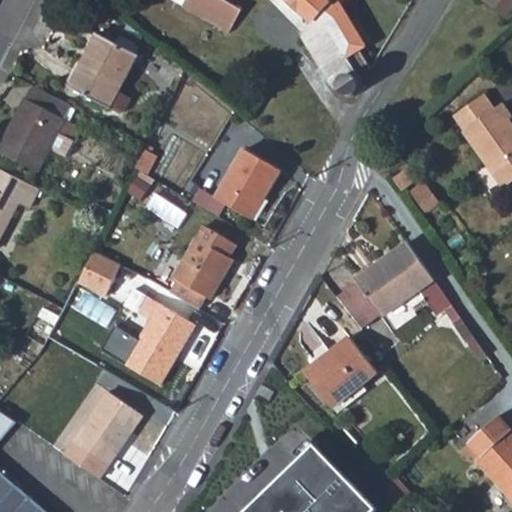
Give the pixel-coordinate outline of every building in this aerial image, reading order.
[(251,14),(259,0),(186,0),(184,4),(229,30),(243,9),(251,14)] [(340,0),(290,0),(317,21),(322,15),(328,20),(350,56),(361,49),(367,45),(340,0)] [(511,0),(486,0),(509,17),(511,13),(511,0)] [(305,32),(308,38),(328,20),(322,15),(317,21),(305,32)] [(361,49),(350,56),(328,20),(308,38),(319,54),(314,57),(331,85),(335,83),(338,89),(340,87),(345,95),(350,96),(359,95),(362,92),(365,83),(361,75),(373,68),(371,64),(361,49)] [(115,113),(142,60),(101,39),(73,92),(115,113)] [(376,40),(367,45),(361,49),(371,64),(385,55),(376,40)] [(411,118),(440,89),(421,65),(391,97),(393,100),(382,113),(401,134),(413,120),(411,118)] [(36,89),(28,101),(1,155),(41,176),(53,152),(68,160),(83,130),(67,121),(74,108),(36,89)] [(455,123),(466,136),(495,114),(484,100),(455,123)] [(466,136),(464,137),(505,191),(511,185),(511,131),(507,126),(511,121),(501,109),(495,114),(466,136)] [(254,220),(282,172),(246,150),(218,199),(254,220)] [(28,208),(37,190),(0,171),(0,239),(18,203),(28,208)] [(399,179),(394,182),(408,203),(423,191),(414,180),(405,187),(399,179)] [(445,214),(428,192),(416,202),(433,224),(445,214)] [(179,281),(171,293),(201,311),(208,298),(212,301),(233,264),(229,262),(237,247),(205,227),(175,278),(179,281)] [(446,317),(454,311),(409,246),(356,281),(358,284),(382,317),(385,322),(422,297),(439,322),(446,317)] [(105,291),(122,263),(100,250),(85,280),(105,291)] [(358,284),(336,298),(362,330),(382,317),(358,284)] [(98,351),(162,388),(190,339),(188,337),(194,325),(160,305),(139,340),(113,325),(98,351)] [(468,347),(476,342),(454,311),(446,317),(468,347)] [(329,405),(373,372),(349,337),(304,370),(329,405)] [(94,417),(65,456),(101,480),(143,420),(99,387),(83,409),(94,417)] [(0,411),(0,449),(21,426),(0,411)] [(476,466),(511,507),(511,443),(510,441),(511,437),(511,436),(498,420),(467,447),(480,464),(476,466)] [(374,511),(376,510),(314,446),(245,511),(374,511)] [(0,484),(9,474),(0,466),(0,484)] [(0,511),(52,511),(9,474),(0,484),(0,511)]
